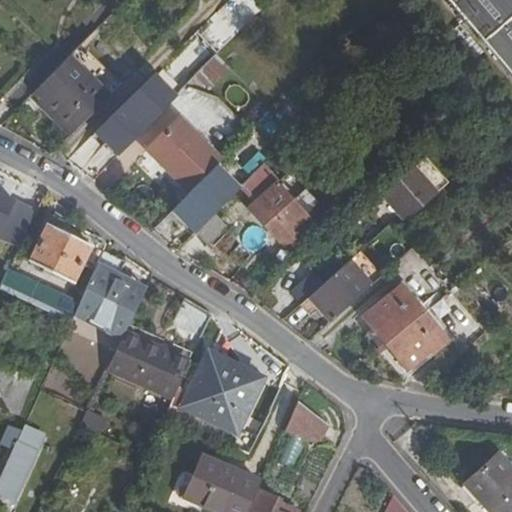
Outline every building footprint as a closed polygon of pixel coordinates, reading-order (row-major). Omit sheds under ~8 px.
[(511,0),(450,0),(511,72),(511,0)] [(216,54),(238,33),(223,18),(201,39),(216,54)] [(81,50),(68,61),(88,82),(99,71),(81,50)] [(193,76),(209,91),(230,69),(213,53),(193,76)] [(68,61),(41,88),(47,94),(36,105),(67,137),(106,99),(88,82),(68,61)] [(94,136),(117,158),(157,119),(175,101),(153,78),(152,79),(135,96),(94,136)] [(106,99),(67,137),(69,138),(107,101),(106,99)] [(144,156),(186,196),(215,168),(220,163),(175,123),(144,156)] [(240,153),(222,170),(232,181),(250,163),(240,153)] [(186,196),(167,215),(170,218),(175,213),(194,231),(190,236),(193,239),(195,236),(214,217),(239,192),(215,168),(186,196)] [(249,212),(255,217),(280,242),(306,215),(260,171),(242,190),(256,204),(249,212)] [(400,185),(385,198),(408,222),(422,209),(400,185)] [(10,221),(0,243),(0,247),(19,256),(35,221),(21,215),(17,224),(10,221)] [(214,217),(195,236),(207,248),(226,229),(214,217)] [(104,254),(106,248),(93,243),(95,238),(53,222),(34,269),(75,286),(81,270),(83,268),(95,273),(98,266),(104,254)] [(98,266),(122,278),(128,264),(104,254),(98,266)] [(316,291),(300,305),(309,314),(319,305),(334,321),(372,288),(347,262),(316,291)] [(126,335),(144,298),(118,286),(122,278),(98,266),(95,273),(81,306),(78,314),(126,335)] [(9,277),(10,275),(0,270),(0,293),(1,294),(9,277)] [(1,294),(73,323),(76,319),(78,314),(81,306),(9,277),(1,294)] [(144,298),(148,289),(122,278),(118,286),(144,298)] [(290,295),(300,305),(316,291),(307,281),(290,295)] [(366,321),(387,345),(426,314),(404,288),(366,321)] [(197,349),(211,316),(182,303),(167,336),(197,349)] [(78,314),(76,319),(123,341),(126,335),(78,314)] [(426,314),(387,345),(409,371),(448,339),(426,314)] [(126,335),(123,341),(109,370),(144,387),(160,351),(149,346),(126,335)] [(153,338),(149,346),(160,351),(164,342),(153,338)] [(164,342),(160,351),(172,356),(175,347),(164,342)] [(172,356),(160,351),(144,387),(174,401),(190,365),(172,356)] [(208,359),(263,384),(267,376),(211,351),(208,359)] [(239,434),(263,384),(208,359),(184,408),(239,434)] [(0,410),(20,418),(35,378),(0,364),(0,410)] [(272,412),(282,389),(269,383),(259,406),(272,412)] [(330,421),(299,401),(286,429),(311,441),(322,437),(330,421)] [(88,412),(82,426),(97,433),(105,415),(90,409),(88,412)] [(18,449),(0,488),(0,492),(18,500),(28,477),(26,476),(39,449),(46,433),(28,426),(25,433),(12,428),(5,443),(18,449)] [(511,511),(511,468),(499,454),(467,484),(491,511),(511,511)] [(249,511),(261,486),(263,482),(208,460),(192,497),(228,511),(249,511)] [(249,511),(273,511),(274,510),(278,511),(290,511),(278,507),(282,498),(283,495),(261,486),(249,511)] [(383,511),(407,511),(398,497),(381,508),(383,511)] [(297,511),(300,506),(282,498),(278,507),(290,511),(297,511)]
